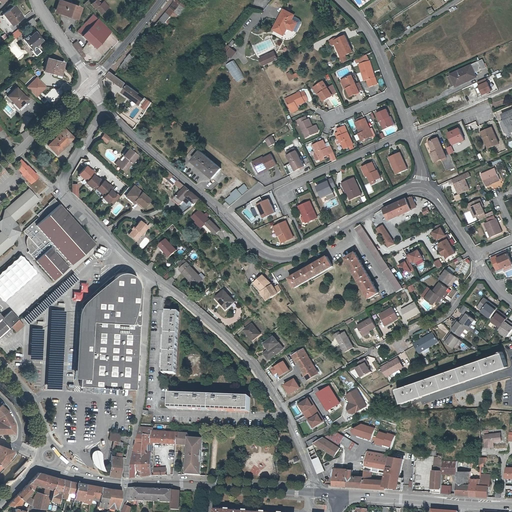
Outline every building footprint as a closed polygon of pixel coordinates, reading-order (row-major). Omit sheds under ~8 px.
[(68,13),(68,14),(76,17),(79,6),(60,0),(57,10),(68,13)] [(95,10),(96,9),(101,14),(107,9),(101,3),(99,4),(96,0),(90,5),(95,10)] [(12,6),(1,14),(10,25),(20,18),(15,12),(16,11),(12,6)] [(289,19),(289,18),(280,13),(270,32),(279,37),(283,29),(289,32),(293,35),(297,26),(297,25),(296,23),(296,22),(289,19)] [(90,43),(92,41),(98,46),(111,31),(92,15),(79,30),(90,40),(88,41),(90,43)] [(30,19),(24,24),(28,28),(34,24),(30,19)] [(30,43),(38,37),(34,32),(29,37),(28,36),(22,40),(27,46),(29,44),(30,43)] [(342,36),(334,41),(332,43),(333,45),(339,55),(342,53),(344,56),(352,52),(342,36)] [(38,37),(30,43),(29,44),(27,46),(31,51),(37,46),(36,45),(41,41),(38,37)] [(47,46),(51,50),(52,49),(57,45),(54,41),(47,46)] [(31,51),(31,52),(35,56),(41,51),(37,46),(31,51)] [(76,49),(83,57),(86,55),(79,47),(76,49)] [(224,49),(219,55),(222,58),(227,51),(224,49)] [(256,62),(258,65),(269,60),(271,64),(274,62),(271,55),(256,62)] [(125,63),(130,68),(135,62),(130,57),(125,63)] [(45,71),(63,75),(66,62),(49,58),(45,71)] [(269,60),(258,65),(260,69),(271,64),(269,60)] [(378,84),(375,77),(373,77),(371,72),(374,72),(370,60),(359,64),(365,81),(369,79),(371,86),(378,84)] [(129,68),(130,68),(125,63),(120,71),(124,75),(128,70),(129,68)] [(230,64),(223,69),(234,85),(241,81),(230,64)] [(453,76),(447,78),(452,88),(461,83),(462,84),(469,81),(469,80),(474,78),(472,74),(478,72),(475,65),(453,74),(453,76)] [(120,92),(124,87),(114,79),(109,76),(105,81),(108,83),(107,83),(117,91),(118,90),(120,92)] [(360,92),(360,91),(356,84),(352,76),(343,80),(347,89),(351,97),(360,92)] [(476,88),(480,97),(498,90),(492,76),(478,82),(480,86),(476,88)] [(37,77),(27,87),(37,97),(47,87),(37,77)] [(452,88),(447,78),(443,80),(448,89),(452,88)] [(65,82),(61,88),(66,92),(71,86),(65,82)] [(323,82),(315,88),(320,95),(325,102),(333,96),(328,89),(323,82)] [(333,96),(337,93),(333,85),(328,89),(333,96)] [(16,89),(7,98),(18,109),(27,100),(16,89)] [(137,100),(138,97),(127,89),(121,97),(138,110),(142,104),(137,100)] [(308,90),(304,92),(309,101),(312,99),(308,90)] [(292,100),(287,102),(291,111),(297,107),(305,103),(309,101),(304,92),(300,94),(300,93),(291,98),(292,100)] [(148,99),(142,107),(147,110),(153,102),(148,99)] [(505,135),(511,132),(508,126),(511,124),(511,123),(511,122),(511,116),(510,111),(499,117),(501,122),(499,123),(498,126),(502,134),(505,135)] [(391,128),(391,126),(387,118),(386,119),(382,112),(375,116),(379,124),(377,125),(380,132),(386,129),(388,128),(389,128),(390,128),(391,128)] [(303,134),(305,140),(317,135),(315,129),(311,130),(308,121),(306,122),(304,119),(294,123),(296,127),(298,126),(302,135),(303,134)] [(359,144),(369,140),(365,133),(367,132),(362,121),(352,126),(357,136),(355,137),(359,144)] [(473,130),(478,127),(476,122),(470,124),(473,130)] [(66,128),(47,146),(57,156),(75,138),(66,128)] [(336,135),(334,136),(336,141),(338,146),(339,148),(341,152),(350,147),(341,129),(334,132),(336,135)] [(481,142),(485,151),(488,150),(495,146),(488,130),(478,135),(481,142)] [(456,131),(444,136),(449,146),(453,145),(461,142),(456,131)] [(105,133),(100,139),(107,143),(111,138),(105,133)] [(429,155),(427,156),(431,165),(442,160),(433,141),(425,145),(429,155)] [(317,158),(319,163),(327,159),(331,158),(328,152),(325,153),(321,145),(311,149),(315,158),(317,158)] [(452,146),(447,148),(450,155),(455,153),(452,146)] [(131,148),(124,155),(126,157),(118,165),(124,172),(139,156),(131,148)] [(197,156),(193,152),(187,160),(218,187),(225,180),(218,175),(220,173),(199,155),(197,156)] [(301,170),(293,154),(285,159),(284,159),(288,167),(292,175),(301,170)] [(387,160),(390,168),(393,167),(397,175),(405,171),(397,155),(387,160)] [(27,165),(20,158),(13,165),(21,173),(20,174),(30,184),(39,176),(28,165),(27,165)] [(266,171),(267,173),(275,168),(269,158),(261,162),(261,161),(252,165),(255,169),(253,170),(256,176),(266,171)] [(85,179),(86,177),(89,180),(86,182),(92,188),(93,186),(102,194),(103,192),(106,194),(103,198),(108,203),(110,201),(113,204),(120,197),(117,194),(116,195),(111,190),(113,187),(110,185),(109,185),(104,181),(103,181),(100,178),(99,179),(94,175),(96,173),(93,170),(92,170),(86,166),(79,174),(85,179)] [(363,173),(360,174),(363,179),(365,178),(368,185),(378,180),(375,174),(373,175),(371,171),(372,171),(370,166),(361,170),(363,173)] [(288,167),(281,170),(284,178),(292,175),(288,167)] [(492,171),(478,177),(483,188),(497,182),(492,171)] [(177,180),(168,172),(165,176),(166,176),(164,179),(161,185),(170,189),(172,187),(174,189),(174,193),(174,196),(174,200),(182,206),(187,201),(195,206),(202,200),(187,188),(177,180)] [(457,183),(455,178),(448,181),(450,187),(451,186),(455,197),(465,192),(461,182),(457,183)] [(351,182),(341,187),(345,196),(344,196),(348,204),(359,198),(351,182)] [(231,205),(249,189),(244,184),(238,189),(237,189),(231,194),(231,195),(226,200),(227,202),(231,205)] [(134,185),(128,192),(131,195),(128,199),(133,203),(134,201),(136,202),(143,208),(150,200),(134,185)] [(325,186),(314,191),(319,201),(326,198),(331,196),(325,186)] [(29,188),(5,210),(2,219),(0,220),(0,229),(2,231),(0,232),(0,253),(12,243),(11,242),(13,241),(15,233),(14,232),(15,230),(20,230),(18,225),(15,221),(39,199),(29,188)] [(384,208),(383,208),(388,219),(410,209),(409,205),(405,198),(384,207),(384,208)] [(40,217),(29,226),(24,231),(25,232),(28,236),(27,237),(27,238),(26,239),(26,240),(26,241),(28,242),(28,243),(28,244),(28,245),(28,246),(29,247),(30,248),(31,249),(28,251),(31,254),(39,263),(54,280),(69,267),(71,264),(95,243),(86,233),(72,217),(56,199),(38,215),(40,217)] [(465,211),(466,210),(468,209),(469,211),(472,218),(474,217),(479,215),(480,215),(478,210),(476,206),(478,205),(476,200),(467,204),(463,206),(465,211)] [(256,220),(259,218),(261,223),(272,218),(266,205),(252,212),(256,220)] [(301,220),(300,221),(303,228),(315,222),(307,206),(297,211),(301,220)] [(194,216),(198,221),(199,220),(205,214),(202,210),(194,216)] [(208,217),(206,215),(205,214),(199,220),(198,221),(204,227),(207,224),(214,232),(215,231),(217,233),(220,231),(211,220),(211,221),(208,217)] [(149,226),(142,220),(136,227),(135,226),(133,228),(134,229),(130,234),(138,240),(149,226)] [(490,221),(480,225),(486,239),(497,234),(491,221),(490,221)] [(383,224),(376,228),(388,247),(395,244),(383,224)] [(438,244),(441,248),(439,249),(443,256),(444,255),(446,257),(455,252),(448,240),(450,239),(447,234),(446,235),(442,229),(444,228),(441,224),(434,228),(435,230),(432,231),(438,241),(440,239),(442,241),(438,244)] [(208,234),(212,231),(207,225),(203,229),(208,234)] [(355,229),(397,293),(403,289),(381,255),(361,225),(355,229)] [(284,226),(273,231),(278,240),(281,248),(292,243),(284,226)] [(162,242),(155,248),(165,259),(172,253),(162,242)] [(101,246),(99,252),(106,255),(108,250),(101,246)] [(405,261),(399,265),(404,275),(414,270),(411,265),(423,258),(418,249),(406,255),(408,258),(405,260),(405,261)] [(353,252),(343,258),(367,298),(377,293),(353,252)] [(22,255),(0,274),(0,295),(5,301),(37,272),(22,255)] [(508,267),(503,256),(493,260),(492,258),(486,261),(492,273),(497,271),(498,272),(508,267)] [(329,257),(292,279),(298,289),(335,266),(329,257)] [(193,283),(196,282),(198,284),(203,280),(187,263),(181,269),(193,283)] [(446,271),(443,274),(450,279),(452,275),(446,271)] [(81,367),(80,378),(80,385),(136,388),(140,302),(141,287),(139,286),(137,279),(132,274),(127,273),(122,272),(118,273),(114,276),(114,285),(113,299),(98,298),(98,309),(81,308),(81,317),(80,337),(81,337),(83,337),(82,339),(80,345),(80,351),(83,355),(83,358),(82,366),(81,366),(81,367)] [(38,273),(23,286),(27,291),(30,288),(31,289),(33,287),(36,291),(46,282),(38,273)] [(437,282),(443,287),(447,290),(454,281),(450,279),(443,274),(437,282)] [(114,285),(114,276),(91,297),(81,308),(98,309),(98,298),(113,299),(114,285)] [(252,287),(258,292),(266,285),(261,279),(260,279),(252,287)] [(88,283),(81,282),(80,292),(73,291),(73,294),(73,300),(82,301),(82,299),(83,295),(83,292),(87,292),(88,283)] [(266,285),(258,292),(261,296),(267,303),(275,297),(280,294),(276,289),(272,292),(270,289),(266,285)] [(431,295),(440,301),(440,302),(442,303),(445,299),(442,297),(444,296),(446,293),(441,289),(437,287),(431,295)] [(225,291),(217,297),(227,308),(235,302),(225,291)] [(440,301),(431,295),(429,294),(426,298),(436,306),(440,301)] [(10,298),(6,300),(13,311),(17,308),(14,304),(17,302),(15,298),(11,300),(10,298)] [(419,312),(414,302),(400,310),(406,320),(419,312)] [(494,314),(495,312),(491,309),(489,311),(485,308),(485,305),(482,302),(475,311),(480,314),(479,315),(488,322),(494,314)] [(385,325),(398,318),(396,314),(392,307),(379,314),(385,325)] [(75,377),(80,378),(81,367),(81,366),(82,366),(83,358),(83,355),(80,351),(80,345),(82,339),(83,337),(81,337),(80,337),(81,317),(81,308),(79,314),(76,364),(75,377)] [(11,312),(4,318),(11,326),(16,332),(23,325),(11,312)] [(182,313),(169,312),(165,374),(177,375),(182,313)] [(499,330),(505,322),(506,320),(502,317),(500,319),(496,316),(490,324),(499,330)] [(461,329),(464,331),(466,333),(473,323),(464,317),(462,320),(461,322),(459,320),(456,325),(461,329)] [(11,326),(4,318),(0,321),(0,337),(9,329),(8,329),(11,326)] [(362,335),(376,327),(371,318),(357,326),(358,327),(354,330),(359,339),(363,336),(362,335)] [(250,320),(244,324),(248,329),(254,325),(250,320)] [(505,322),(499,330),(497,333),(498,334),(505,339),(506,340),(511,331),(510,329),(508,328),(510,326),(505,322)] [(458,340),(464,331),(461,329),(456,325),(454,324),(451,329),(452,330),(451,332),(450,334),(453,336),(458,340)] [(262,335),(254,325),(248,329),(246,331),(254,340),(262,335)] [(338,332),(334,335),(335,337),(340,344),(345,352),(353,347),(344,332),(339,334),(338,332)] [(267,350),(262,353),(268,360),(283,348),(279,342),(278,343),(272,335),(262,344),(267,350)] [(448,337),(446,335),(443,340),(445,342),(442,346),(450,352),(457,343),(451,339),(448,337)] [(433,343),(432,341),(429,343),(427,339),(410,348),(411,350),(415,357),(415,358),(419,356),(426,352),(436,346),(435,345),(433,343)] [(453,354),(460,345),(458,344),(457,343),(450,352),(453,354)] [(295,364),(296,364),(306,380),(318,373),(303,348),(290,356),(295,364)] [(500,354),(395,388),(400,403),(507,368),(502,352),(500,353),(500,354)] [(273,375),(277,373),(279,376),(288,370),(283,361),(270,369),(273,375)] [(394,361),(377,371),(382,380),(399,371),(394,361)] [(366,376),(364,371),(361,368),(363,367),(360,363),(353,367),(355,370),(352,372),(357,381),(366,376)] [(293,378),(283,385),(288,394),(299,388),(293,378)] [(317,387),(313,389),(326,411),(339,403),(329,385),(319,391),(317,387)] [(344,395),(349,403),(347,404),(346,409),(349,414),(352,414),(367,406),(357,388),(344,395)] [(174,407),(254,411),(255,399),(175,394),(174,407)] [(307,398),(297,404),(312,428),(324,421),(314,405),(312,406),(307,398)] [(0,433),(14,433),(15,423),(7,410),(0,403),(0,433)] [(375,428),(361,424),(350,430),(352,433),(370,439),(375,428)] [(177,444),(178,444),(179,437),(180,437),(181,433),(153,431),(154,428),(140,427),(139,430),(137,440),(136,444),(135,454),(134,457),(133,467),(132,476),(131,478),(138,478),(138,476),(137,475),(138,467),(138,464),(144,465),(143,473),(143,476),(142,476),(142,477),(152,475),(153,443),(177,444)] [(386,433),(379,431),(374,443),(382,446),(386,433)] [(113,440),(118,441),(120,441),(121,433),(110,432),(110,434),(109,440),(113,440)] [(395,435),(388,432),(384,444),(391,447),(395,435)] [(179,437),(178,444),(187,445),(186,474),(188,474),(201,475),(204,439),(203,439),(196,438),(193,438),(190,438),(188,438),(189,433),(181,433),(180,437),(179,437)] [(344,437),(336,433),(324,440),(327,442),(339,448),(341,444),(344,437)] [(499,436),(484,438),(485,450),(493,449),(493,445),(501,444),(499,436)] [(344,437),(341,444),(356,450),(359,444),(344,437)] [(304,445),(307,450),(312,448),(314,446),(317,445),(313,439),(304,445)] [(327,442),(324,440),(317,445),(314,446),(318,448),(338,457),(343,450),(339,448),(327,442)] [(0,465),(2,467),(9,460),(14,450),(0,445),(0,465)] [(312,448),(307,450),(320,475),(325,472),(312,448)] [(100,450),(98,450),(97,450),(96,450),(94,450),(92,452),(91,454),(91,456),(91,457),(92,460),(93,463),(94,464),(96,467),(98,468),(100,469),(102,470),(104,471),(106,471),(104,468),(103,463),(102,461),(102,459),(102,456),(102,454),(100,451),(100,450)] [(390,458),(369,454),(366,474),(367,474),(387,477),(390,459),(390,458)] [(123,457),(122,457),(116,456),(114,477),(120,478),(122,467),(123,457)] [(390,459),(387,477),(367,474),(366,474),(366,478),(365,490),(404,492),(404,484),(401,484),(403,459),(390,459)] [(457,462),(442,461),(441,471),(441,473),(456,474),(456,472),(457,462)] [(155,468),(156,475),(167,475),(167,467),(155,468)] [(330,483),(328,486),(332,487),(365,490),(366,478),(355,477),(355,472),(337,470),(336,480),(333,480),(332,483),(330,483)] [(430,492),(440,493),(440,485),(441,473),(441,471),(431,471),(430,492)] [(29,482),(34,483),(38,484),(46,486),(43,493),(36,492),(32,499),(30,504),(35,505),(34,508),(36,508),(47,509),(49,499),(56,476),(38,472),(36,474),(33,478),(29,482)] [(456,472),(456,474),(455,495),(468,496),(469,480),(469,472),(456,472)] [(490,475),(480,474),(480,480),(478,496),(486,497),(487,487),(489,486),(490,475)] [(56,476),(49,499),(55,500),(55,502),(57,502),(59,496),(63,478),(56,476)] [(63,478),(59,496),(66,498),(70,481),(63,478)] [(478,496),(480,480),(469,480),(468,496),(478,496)] [(70,481),(66,498),(66,500),(73,501),(74,498),(75,493),(77,482),(70,481)] [(26,495),(32,489),(34,483),(29,482),(17,495),(21,499),(29,504),(30,504),(32,499),(26,495)] [(77,482),(75,493),(83,494),(85,483),(77,482)] [(82,502),(90,503),(91,496),(93,485),(85,483),(83,494),(82,499),(82,502)] [(93,485),(91,496),(93,496),(92,498),(94,498),(94,497),(99,498),(102,487),(93,485)] [(440,485),(440,493),(450,494),(450,486),(440,485)] [(102,487),(99,498),(98,506),(118,509),(122,497),(124,490),(110,488),(102,487)] [(135,500),(137,489),(130,488),(128,500),(135,500)] [(32,499),(36,492),(32,489),(26,495),(32,499)] [(134,507),(135,507),(136,507),(137,504),(139,504),(140,500),(154,501),(172,502),(172,509),(177,509),(177,511),(180,511),(180,509),(181,491),(137,489),(135,500),(135,501),(134,507)] [(8,504),(13,507),(21,499),(17,495),(8,504)]
